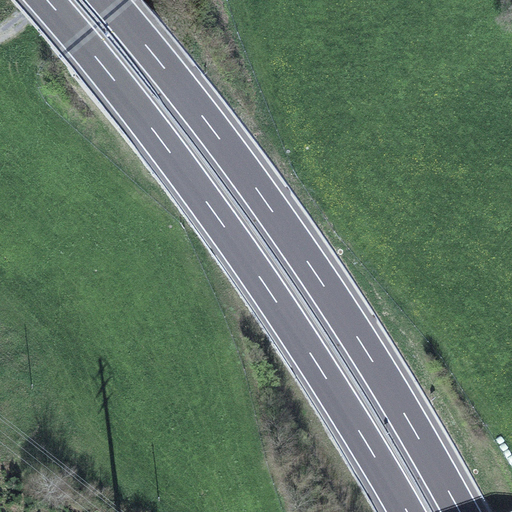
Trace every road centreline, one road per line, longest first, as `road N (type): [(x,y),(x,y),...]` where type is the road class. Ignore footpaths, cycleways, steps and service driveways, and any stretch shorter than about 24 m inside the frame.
road 1 (motorway): [(44,0),(255,266),(406,511)]
road 2 (motorway): [(459,511),(297,246),(109,0)]
